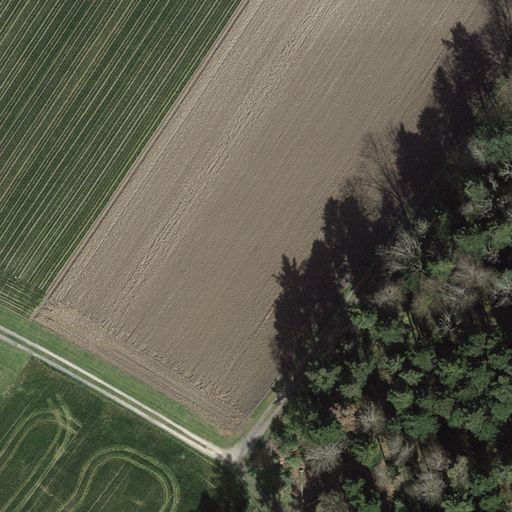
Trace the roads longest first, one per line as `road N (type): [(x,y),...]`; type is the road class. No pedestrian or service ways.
road 1 (track): [(243,468),(511,91)]
road 2 (track): [(264,511),(243,468),(0,332)]
